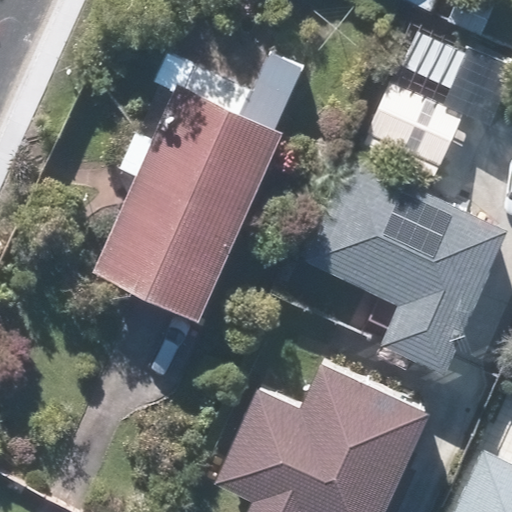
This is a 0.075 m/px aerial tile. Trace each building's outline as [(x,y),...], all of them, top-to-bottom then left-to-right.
[(449,0),(409,0),(440,17),(449,0)] [(511,0),(509,0),(458,0),(449,23),(495,41),(511,0)] [(475,49),(417,26),(402,64),(460,86),(475,49)] [(247,73),(173,42),(159,75),(180,84),(160,131),(145,124),(128,164),(143,170),(106,257),(217,304),(295,120),(284,115),(307,59),(261,40),(247,73)] [(511,230),(511,214),(338,135),(290,239),(405,292),(386,334),(451,363),(511,230)] [(309,385),(270,367),(225,465),(261,482),(254,496),(289,511),(320,511),(321,511),(322,511),(389,511),(443,394),(329,342),(309,385)] [(511,511),(511,446),(484,435),(451,511),(511,511)]
